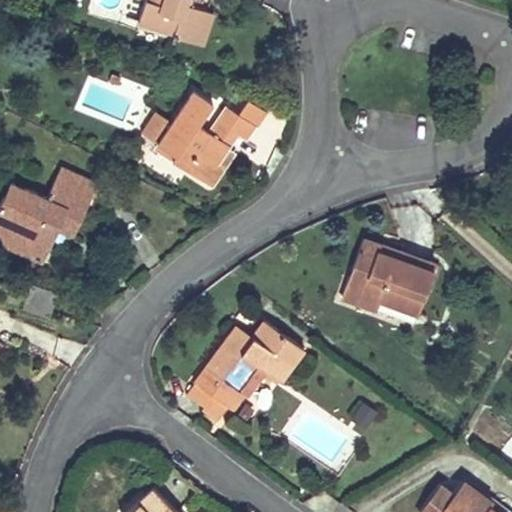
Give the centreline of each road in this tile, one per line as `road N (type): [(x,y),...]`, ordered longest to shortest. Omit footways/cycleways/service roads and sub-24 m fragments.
road 1 (residential): [(34,511),(69,408),(145,304),(192,258),(315,179)]
road 2 (residential): [(511,55),(496,31),(408,4),(363,6),(339,18),(321,59),(315,179)]
road 3 (residential): [(392,170),(478,143),(502,118),(511,91)]
